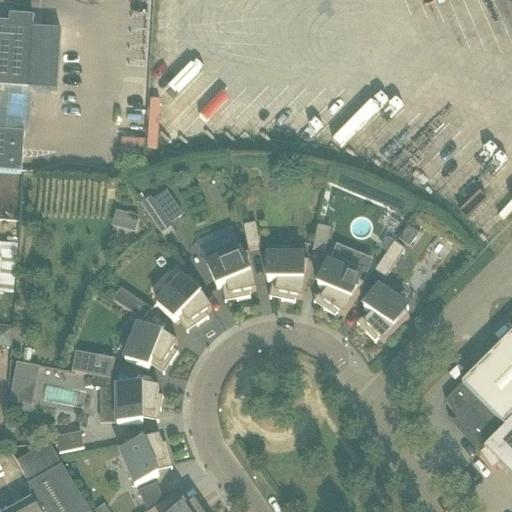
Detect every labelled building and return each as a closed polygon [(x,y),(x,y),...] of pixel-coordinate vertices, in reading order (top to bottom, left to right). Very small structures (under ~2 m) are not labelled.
[(11,18),(10,26),(0,25),(0,90),(21,92),(28,92),(33,20),(25,19),(11,18)] [(0,175),(22,177),(24,156),(25,137),(0,134),(0,175)] [(152,200),(141,207),(164,241),(175,234),(171,228),(153,202),(152,200)] [(126,225),(130,234),(135,236),(139,220),(128,217),(126,225)] [(249,253),(261,251),(256,226),(244,229),(249,253)] [(409,249),(419,235),(408,227),(398,242),(409,249)] [(313,254),(326,256),(331,232),(318,229),(313,254)] [(375,274),(385,282),(399,261),(405,252),(395,245),(375,274)] [(0,253),(0,297),(13,298),(16,255),(0,253)] [(208,268),(218,292),(227,288),(229,300),(236,298),(237,303),(251,300),(250,296),(257,294),(250,259),(244,260),(241,255),(208,268)] [(268,260),(268,285),(278,285),(276,297),(283,298),(282,303),(295,306),(296,301),(303,303),(306,287),(310,267),(304,266),(304,260),(268,260)] [(328,267),(318,290),(328,294),(321,304),(327,308),(324,312),(336,320),(338,316),(344,320),(354,305),(364,290),(359,287),(362,281),(328,267)] [(157,308),(175,326),(182,319),(189,329),(195,324),(198,329),(209,321),(206,317),(212,312),(204,301),(192,283),(187,287),(182,282),(157,308)] [(121,292),(114,304),(144,324),(151,312),(121,292)] [(384,347),(409,322),(410,322),(405,317),(409,312),(379,292),(365,313),(373,318),(364,327),(369,332),(366,336),(375,345),(379,342),(384,347)] [(171,367),(178,356),(174,353),(178,347),(147,327),(145,332),(139,330),(125,363),(149,373),(153,364),(163,370),(167,364),(171,367)] [(13,331),(0,330),(0,349),(12,350),(13,331)] [(480,456),(481,456),(511,425),(511,338),(477,373),(446,404),(458,422),(455,424),(450,422),(450,423),(473,434),(468,438),(480,456)] [(116,363),(76,355),(72,375),(93,379),(112,382),(116,363)] [(160,392),(93,379),(93,391),(117,391),(118,427),(129,427),(143,427),(143,417),(155,419),(156,412),(161,413),(164,400),(159,399),(160,392)] [(511,425),(481,456),(492,471),(498,467),(511,481),(511,425)] [(60,457),(84,452),(81,436),(57,441),(57,444),(60,457)] [(170,460),(167,446),(162,447),(161,440),(132,447),(126,448),(127,454),(121,457),(136,490),(159,479),(155,470),(167,468),(165,461),(170,460)] [(59,461),(50,447),(18,465),(30,487),(29,488),(31,503),(14,511),(70,511),(85,504),(59,461)] [(139,494),(146,511),(154,511),(165,505),(157,486),(139,494)] [(200,511),(196,506),(195,505),(194,506),(191,508),(185,511),(181,511),(173,500),(165,505),(154,511),(200,511)]
